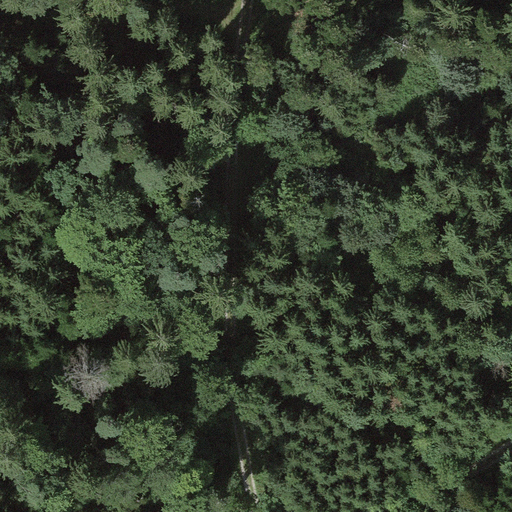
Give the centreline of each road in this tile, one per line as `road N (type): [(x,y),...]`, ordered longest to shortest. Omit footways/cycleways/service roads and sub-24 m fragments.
road 1 (track): [(231,0),(222,72),(240,182),(235,383),(262,511)]
road 2 (track): [(0,66),(222,72)]
